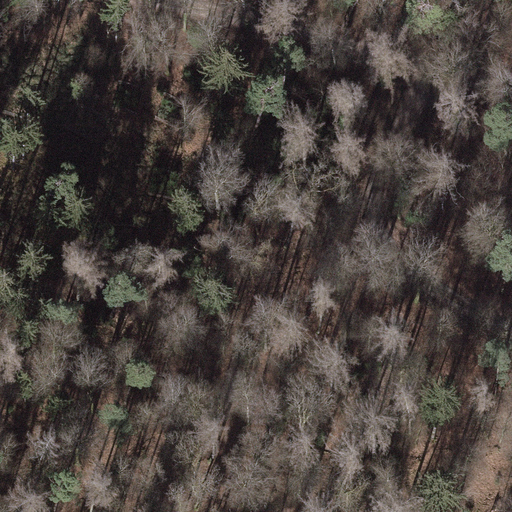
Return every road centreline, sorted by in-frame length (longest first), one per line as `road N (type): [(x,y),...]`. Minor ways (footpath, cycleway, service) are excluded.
road 1 (track): [(151,0),(511,86)]
road 2 (track): [(439,73),(406,116),(372,186),(384,236),(420,274),(511,336)]
